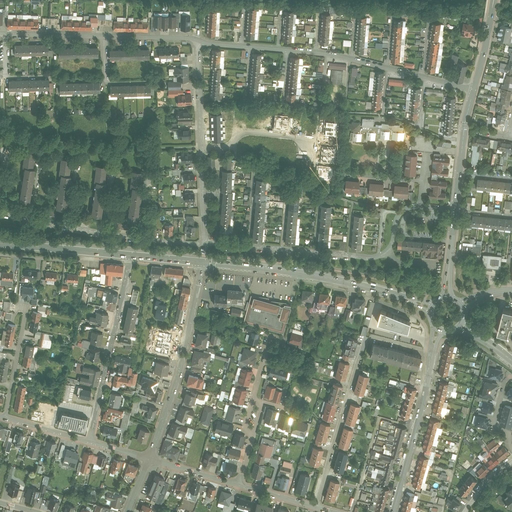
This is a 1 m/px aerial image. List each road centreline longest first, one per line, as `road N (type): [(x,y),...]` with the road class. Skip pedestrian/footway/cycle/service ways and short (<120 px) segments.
road 1 (residential): [(197,42),(326,53),(473,89)]
road 2 (residential): [(204,242),(141,239),(0,212)]
road 3 (residential): [(149,459),(179,372),(202,262)]
road 4 (secondary): [(395,294),(202,262)]
road 5 (residential): [(89,441),(129,255)]
road 6 (residential): [(386,251),(204,242)]
road 7 (residential): [(316,507),(359,357)]
road 8 (residential): [(415,426),(379,416),(351,511)]
road 9 (residential): [(201,147),(232,147),(237,131),(305,137),(304,155)]
